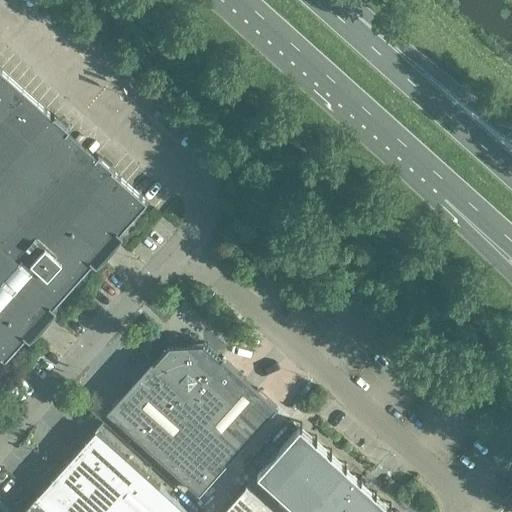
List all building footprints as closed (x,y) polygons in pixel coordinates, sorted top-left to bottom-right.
[(0,112),(22,88),(0,68),(0,112)] [(22,88),(0,112),(0,231),(83,140),(54,114),(53,115),(22,88)] [(83,140),(0,231),(0,311),(22,331),(143,196),(112,169),(114,167),(83,140)] [(0,355),(22,331),(0,311),(0,355)] [(169,343),(155,358),(108,410),(199,492),(276,406),(203,341),(200,344),(181,345),(172,345),(169,343)] [(298,425),(296,427),(259,468),(308,511),(382,511),(388,506),(298,425)] [(188,511),(96,428),(19,511),(188,511)] [(277,511),(246,483),(219,511),(277,511)]
